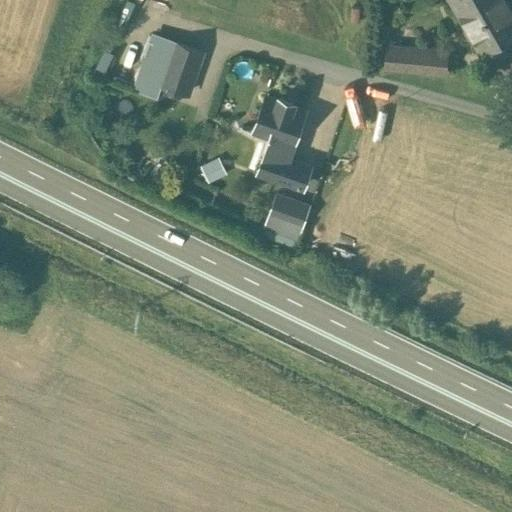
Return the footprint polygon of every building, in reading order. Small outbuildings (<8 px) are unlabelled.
[(511,10),(506,0),(452,0),(483,55),(497,47),(510,40),(511,38),(511,10)] [(206,46),(146,26),(128,82),(158,93),(163,80),(190,89),(206,46)] [(448,49),(387,44),(385,66),(447,72),(448,49)] [(497,47),(483,55),(498,80),(511,72),(497,47)] [(304,109),(267,96),(255,129),(278,137),(273,152),(272,151),(265,170),(303,184),(310,165),(287,157),(304,109)] [(207,179),(226,172),(220,154),(201,161),(207,179)] [(296,199),(276,192),(268,213),(289,220),(296,199)] [(308,203),(296,199),(289,220),(301,224),(308,203)]
